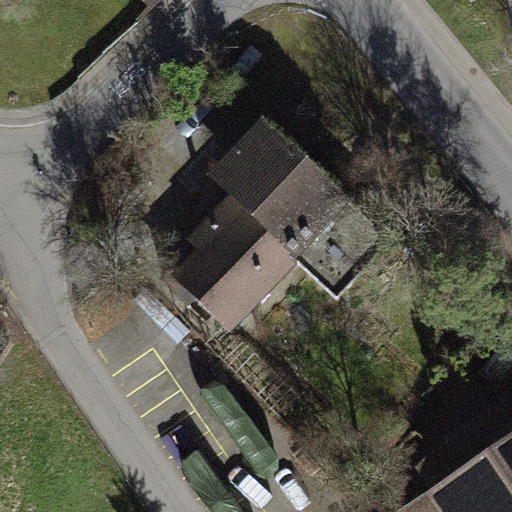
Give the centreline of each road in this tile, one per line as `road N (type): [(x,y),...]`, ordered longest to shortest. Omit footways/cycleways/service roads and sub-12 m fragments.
road 1 (residential): [(0,245),(182,511)]
road 2 (residential): [(0,211),(230,0)]
road 3 (tertiary): [(355,0),(511,190)]
